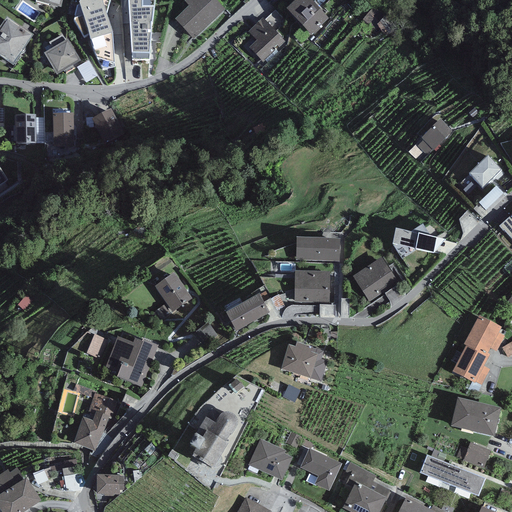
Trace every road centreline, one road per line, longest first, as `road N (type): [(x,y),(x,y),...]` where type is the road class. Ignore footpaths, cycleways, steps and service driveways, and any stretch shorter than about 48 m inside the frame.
road 1 (residential): [(511,195),(380,319),(267,326),(172,382),(95,471),(83,495),(86,511)]
road 2 (residential): [(0,83),(87,90),(142,84),(194,57),(257,0)]
